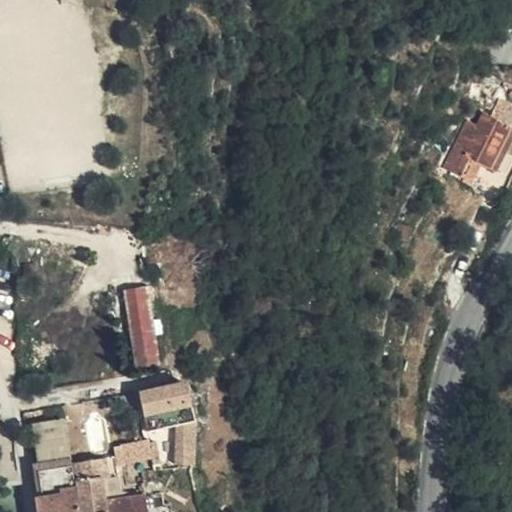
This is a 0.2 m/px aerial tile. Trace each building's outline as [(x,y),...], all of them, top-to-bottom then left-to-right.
[(457,156),(470,164),(481,171),(504,129),(471,112),(463,126),(453,119),(430,165),(445,175),(457,156)] [(459,183),(470,164),(457,156),(445,175),(459,183)] [(132,366),(156,364),(150,286),(126,288),(132,366)] [(184,383),(140,390),(149,432),(174,425),(170,462),(187,464),(192,419),(184,383)] [(41,496),(36,496),(37,511),(74,511),(64,415),(33,421),(41,496)] [(78,511),(83,511),(105,510),(104,498),(121,496),(117,454),(73,458),(78,511)] [(153,480),(151,468),(140,470),(143,482),(153,480)] [(105,510),(105,511),(144,511),(143,493),(121,496),(104,498),(105,510)]
